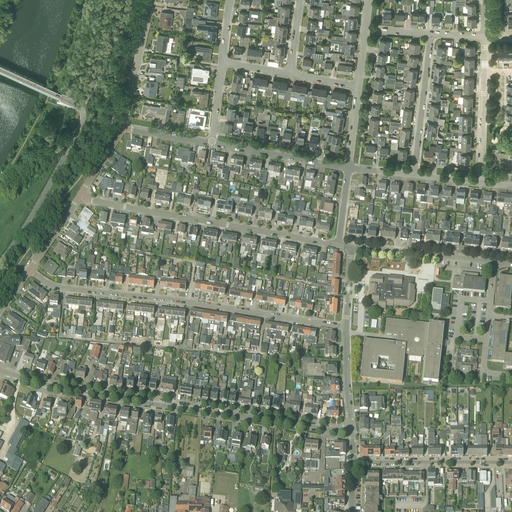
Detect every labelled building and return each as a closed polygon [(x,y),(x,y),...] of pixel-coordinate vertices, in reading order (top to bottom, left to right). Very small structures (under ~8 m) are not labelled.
[(249,4),(252,5),(255,5),(256,1),(260,2),(260,0),(253,0),(254,0),(250,0),(240,0),(240,6),(247,7),(247,8),(248,9),(249,7),(249,4)] [(455,8),(455,6),(456,1),(456,0),(452,0),(451,16),(445,16),(445,25),(447,25),(447,27),(451,27),(451,25),(452,16),(455,16),(455,15),(455,8)] [(466,1),(461,1),(456,1),(455,6),(466,6),(466,8),(468,8),(468,12),(476,12),(475,5),(466,5),(466,1)] [(290,7),(282,6),(280,6),(280,3),(274,2),(274,6),(278,6),(277,13),(281,13),(289,14),(290,7)] [(208,16),(211,17),(216,17),(215,17),(216,11),(217,4),(206,3),(205,7),(204,16),(208,16)] [(342,15),(348,15),(353,16),(353,13),(358,14),(359,6),(350,5),(350,9),(343,9),(342,15)] [(320,15),(321,9),(333,11),(334,7),(328,7),(321,6),(321,9),(310,7),(309,15),(313,15),(313,18),(321,19),(321,15),(320,15)] [(252,10),(251,13),(239,12),(239,19),(250,21),(251,14),(258,15),(258,11),(252,10)] [(161,17),(159,26),(168,27),(169,18),(172,19),(172,14),(161,13),(160,17),(161,17)] [(288,21),(289,14),(281,13),(280,17),(273,16),(273,19),(269,19),(268,22),(278,23),(278,20),(288,21)] [(467,15),(467,26),(476,26),(476,22),(477,22),(477,19),(476,19),(476,18),(475,18),(475,15),(467,15)] [(192,24),(193,19),(185,18),(184,27),(191,28),(192,24)] [(348,23),(345,22),(344,28),(352,29),(353,27),(357,27),(357,19),(349,18),(348,23)] [(315,28),(316,25),(318,25),(319,20),(316,20),(316,21),(308,20),(307,27),(315,28)] [(278,26),(278,23),(268,22),(268,25),(275,26),(275,33),(286,34),(287,27),(278,26)] [(207,39),(211,39),(213,39),(213,40),(214,40),(214,39),(215,40),(215,39),(216,33),(215,32),(215,31),(216,31),(217,26),(198,24),(197,24),(197,25),(197,28),(209,30),(207,39)] [(240,37),(245,37),(246,26),(238,25),(237,33),(240,33),(240,37)] [(352,32),(352,29),(344,28),(343,37),(330,36),(330,37),(330,39),(346,41),(346,38),(347,38),(355,39),(356,33),(352,32)] [(266,42),(275,43),(276,40),(285,41),(286,34),(275,33),(274,39),(266,39),(266,40),(266,42)] [(310,41),(313,41),(316,42),(316,38),(314,37),(314,34),(306,33),(306,40),(309,41),(310,41)] [(157,40),(156,49),(165,50),(166,41),(169,42),(169,37),(158,36),(157,40)] [(345,44),(346,41),(330,39),(329,43),(338,44),(343,44),(342,51),(353,53),(354,45),(345,44)] [(379,48),(384,48),(388,49),(389,41),(380,40),(379,48)] [(275,43),(266,42),(266,45),(273,46),(273,49),(276,50),(276,53),(284,54),(285,47),(275,46),(275,43)] [(304,53),(311,54),(312,46),(311,46),(312,44),(308,43),(308,46),(305,45),(304,53)] [(409,43),(409,48),(409,49),(404,49),(403,53),(411,54),(411,51),(419,52),(420,44),(409,43)] [(241,56),(242,44),(239,44),(239,47),(235,47),(234,55),(241,56)] [(211,54),(210,54),(210,53),(211,53),(212,48),(195,46),(195,51),(203,52),(202,60),(210,61),(211,54)] [(259,50),(255,49),(254,57),(261,58),(262,48),(259,47),(259,50)] [(276,53),(275,55),(275,60),(283,61),(284,54),(276,53)] [(339,54),(336,53),(335,60),(335,66),(338,66),(337,71),(344,72),(345,62),(339,61),(339,54)] [(436,60),(439,60),(439,63),(451,65),(452,62),(447,61),(447,55),(437,53),(436,60)] [(377,61),(382,62),(385,62),(386,55),(378,54),(377,61)] [(466,56),(458,56),(455,55),(455,59),(465,59),(465,65),(475,66),(475,63),(474,63),(474,59),(466,58),(466,56)] [(408,63),(404,63),(397,62),(397,65),(410,67),(411,64),(416,65),(416,61),(418,62),(418,57),(410,56),(409,60),(408,60),(408,63)] [(312,57),(312,60),(303,59),(302,66),(310,67),(309,69),(313,70),(315,62),(322,63),(322,58),(312,57)] [(161,73),(162,73),(162,65),(166,65),(166,60),(151,58),(150,63),(152,63),(152,65),(151,64),(150,67),(149,72),(152,72),(161,73)] [(331,71),(332,63),(332,60),(330,60),(330,62),(325,62),(324,70),(331,71)] [(352,63),(347,62),(345,62),(344,72),(351,73),(352,63)] [(451,68),(451,65),(439,63),(439,66),(435,66),(434,73),(442,74),(443,67),(451,68)] [(403,76),(405,76),(416,78),(417,70),(410,69),(410,67),(397,65),(397,69),(403,70),(403,76)] [(376,74),(383,75),(384,67),(381,67),(381,66),(380,66),(380,67),(377,66),(376,74)] [(196,82),(202,83),(207,83),(209,70),(198,69),(198,67),(196,67),(195,71),(194,71),(194,73),(195,73),(194,78),(196,78),(196,82)] [(234,73),(233,81),(243,83),(244,76),(242,76),(242,75),(234,73)] [(407,81),(407,84),(408,84),(415,85),(416,78),(405,76),(404,80),(407,81)] [(252,85),(255,86),(254,90),(258,91),(259,86),(260,78),(253,77),(253,79),(252,79),(252,80),(253,80),(252,85)] [(259,86),(266,88),(267,80),(260,78),(259,86)] [(374,87),(377,87),(378,88),(379,87),(382,88),(383,80),(375,79),(374,87)] [(144,94),(153,95),(154,87),(157,87),(157,83),(146,81),(145,88),(144,94)] [(243,83),(233,81),(231,88),(240,89),(240,87),(242,87),(243,83)] [(273,81),(272,89),(278,90),(280,82),(273,81)] [(288,93),(285,93),(287,83),(280,82),(278,90),(278,93),(285,95),(284,99),(287,99),(288,93)] [(291,94),(288,93),(287,99),(290,100),(291,96),(297,97),(300,85),(293,84),(291,94)] [(306,87),(300,85),(297,97),(304,98),(303,105),(306,106),(307,103),(308,97),(305,96),(306,87)] [(407,89),(407,87),(402,86),(395,85),(394,89),(401,89),(401,96),(405,96),(413,97),(414,90),(407,89)] [(312,88),(311,96),(318,97),(319,89),(312,88)] [(319,89),(318,97),(317,101),(324,102),(323,110),(326,110),(326,106),(327,100),(324,100),(326,90),(319,89)] [(199,105),(202,105),(207,106),(208,99),(207,99),(207,97),(208,97),(209,93),(192,91),(191,95),(200,96),(199,105)] [(332,91),(331,95),(330,101),(327,100),(326,106),(329,107),(330,103),(337,104),(339,93),(332,91)] [(246,93),(240,92),(238,92),(238,95),(230,94),(229,101),(237,102),(238,98),(243,99),(244,96),(247,97),(247,95),(247,93),(246,93)] [(382,104),(392,105),(393,101),(384,100),(385,94),(373,92),(373,100),(382,101),(382,104)] [(339,93),(337,104),(344,105),(344,102),(346,94),(339,93)] [(412,105),(413,97),(405,96),(404,104),(412,105)] [(153,116),(159,117),(158,123),(164,124),(165,119),(166,116),(167,109),(167,108),(168,104),(165,103),(165,107),(160,106),(160,108),(143,105),(141,114),(145,115),(144,116),(152,118),(153,116)] [(371,113),(376,113),(379,114),(380,106),(372,105),(371,113)] [(226,116),(231,117),(237,118),(236,122),(237,122),(242,123),(243,120),(243,118),(238,117),(238,115),(235,114),(236,109),(228,108),(226,116)] [(403,109),(402,116),(411,117),(412,110),(403,109)] [(173,112),(172,117),(171,122),(176,123),(176,124),(180,125),(181,121),(183,122),(185,111),(178,110),(178,113),(173,112)] [(245,124),(244,128),(243,132),(247,133),(247,132),(250,133),(250,134),(251,134),(252,125),(253,121),(248,121),(249,111),(244,111),(243,118),(243,120),(245,121),(245,124)] [(337,113),(335,112),(326,111),(325,114),(333,116),(332,122),(335,122),(343,124),(344,117),(337,116),(337,113)] [(197,118),(190,117),(189,126),(204,128),(205,121),(204,121),(205,117),(197,115),(197,118)] [(411,117),(402,116),(402,124),(410,125),(411,117)] [(234,131),(235,128),(235,125),(237,125),(237,122),(236,122),(229,120),(229,123),(225,123),(224,129),(234,131)] [(300,134),(301,130),(302,127),(299,127),(300,122),(296,121),(294,132),(298,132),(298,134),(297,134),(296,142),(303,143),(304,135),(300,134)] [(444,126),(444,122),(438,122),(432,121),(432,124),(428,123),(427,130),(435,131),(436,125),(444,126)] [(335,122),(334,129),(341,131),(343,124),(335,122)] [(265,126),(263,126),(263,124),(258,123),(256,135),(263,136),(265,126)] [(409,130),(399,128),(400,126),(390,125),(389,128),(399,129),(398,136),(400,136),(408,137),(409,130)] [(269,137),(274,138),(276,138),(278,130),(275,129),(274,130),(270,129),(271,126),(268,126),(267,130),(267,133),(270,133),(269,137)] [(321,137),(322,130),(322,128),(319,128),(318,133),(311,131),(309,144),(316,146),(318,137),(321,137)] [(432,140),(436,141),(442,142),(443,138),(434,137),(435,131),(427,130),(427,137),(432,137),(432,140)] [(284,131),(283,134),(282,139),(290,141),(290,137),(293,137),(294,133),(284,131)] [(471,135),(465,135),(465,133),(459,132),(452,132),(446,132),(445,136),(452,136),(452,135),(462,136),(461,142),(472,142),(472,139),(471,139),(471,135)] [(340,137),(329,135),(328,141),(332,142),(339,143),(340,137)] [(378,147),(379,136),(375,136),(374,145),(367,145),(366,153),(374,154),(375,146),(378,147)] [(381,137),(379,136),(378,147),(380,147),(379,155),(387,156),(388,148),(384,147),(385,137),(381,137)] [(408,137),(400,136),(398,136),(397,142),(391,142),(391,145),(398,146),(398,143),(400,144),(408,145),(408,137)] [(132,140),(132,142),(127,142),(126,149),(131,149),(131,147),(140,149),(142,142),(132,140)] [(453,151),(460,151),(467,152),(467,149),(470,149),(470,145),(471,145),(472,142),(461,142),(461,148),(457,148),(450,147),(450,150),(453,151)] [(148,159),(148,164),(147,165),(152,166),(154,159),(152,158),(153,155),(154,156),(161,157),(167,158),(167,153),(169,147),(159,145),(158,151),(150,150),(148,159)] [(407,150),(397,149),(398,146),(391,145),(390,149),(394,149),(393,152),(399,153),(398,157),(406,158),(407,150)] [(436,145),(436,147),(436,153),(439,154),(438,159),(446,160),(447,152),(441,151),(441,146),(436,145)] [(436,153),(436,147),(429,146),(429,151),(425,150),(424,158),(432,159),(433,153),(436,153)] [(178,148),(178,153),(177,156),(176,155),(175,158),(182,160),(182,161),(193,163),(194,154),(189,153),(189,150),(178,148)] [(470,156),(466,155),(467,152),(460,151),(460,155),(461,155),(460,162),(469,163),(470,156)] [(205,161),(205,158),(206,153),(204,153),(203,153),(200,152),(199,156),(197,156),(196,160),(200,161),(205,161)] [(223,168),(225,157),(225,156),(225,157),(219,156),(217,166),(217,169),(219,169),(219,170),(223,171),(222,175),(225,175),(226,168),(223,168)] [(236,167),(238,159),(232,158),(230,169),(226,168),(225,175),(228,176),(230,169),(236,170),(236,167)] [(242,168),(243,165),(244,160),(243,160),(238,159),(236,167),(236,170),(235,174),(238,174),(239,168),(242,168)] [(127,167),(123,164),(118,161),(117,164),(115,162),(113,165),(113,166),(111,169),(118,173),(119,171),(121,172),(123,170),(124,170),(127,167)] [(255,170),(254,174),(254,177),(257,177),(258,171),(261,172),(262,163),(256,162),(255,170)] [(275,166),(274,174),(273,178),(276,178),(277,174),(280,175),(281,167),(275,166)] [(282,178),(281,184),(281,185),(281,186),(284,187),(286,180),(292,181),(293,178),(294,170),(288,169),(286,176),(286,179),(282,178)] [(301,190),(302,184),(302,182),(299,181),(301,171),(294,170),(293,178),(292,181),(299,183),(297,189),(301,190)] [(315,189),(315,187),(316,183),(313,183),(315,173),(307,172),(306,182),(312,183),(311,189),(315,189)] [(327,182),(335,184),(337,177),(328,176),(327,182)] [(104,178),(101,184),(98,189),(103,192),(105,189),(110,189),(112,181),(109,180),(108,181),(104,178)] [(365,187),(366,183),(369,184),(370,180),(359,179),(358,187),(365,187)] [(110,189),(116,190),(115,194),(121,195),(123,185),(115,184),(116,181),(112,181),(110,189)] [(323,188),(326,189),(334,190),(335,184),(327,182),(325,182),(323,188)] [(130,183),(130,185),(127,185),(126,191),(129,192),(128,196),(135,198),(135,197),(136,195),(135,195),(136,189),(134,189),(134,184),(130,183)] [(154,183),(153,185),(152,190),(156,191),(156,194),(154,201),(158,202),(158,203),(161,203),(161,202),(162,203),(164,191),(157,190),(158,184),(154,183)] [(178,194),(178,199),(177,204),(183,205),(185,195),(181,194),(182,189),(181,189),(182,184),(177,183),(177,184),(175,194),(178,194)] [(385,195),(386,188),(386,183),(379,183),(378,191),(379,191),(379,192),(375,192),(375,198),(381,199),(381,194),(385,195)] [(391,194),(398,194),(399,185),(392,184),(391,194)] [(414,191),(412,191),(413,187),(407,186),(405,186),(404,193),(408,194),(408,197),(414,197),(414,191)] [(424,197),(424,193),(425,188),(422,187),(422,188),(418,188),(417,196),(417,200),(420,201),(420,203),(426,204),(427,197),(424,197)] [(334,190),(326,189),(323,188),(323,192),(324,192),(323,195),(333,197),(334,190)] [(440,200),(440,199),(440,193),(438,193),(438,189),(431,188),(430,197),(427,197),(426,204),(433,204),(433,198),(437,198),(437,199),(440,200)] [(170,197),(171,193),(171,191),(164,189),(164,191),(162,203),(163,203),(165,204),(165,203),(169,204),(170,201),(171,198),(170,198),(170,197)] [(206,196),(204,208),(210,209),(212,199),(215,200),(217,191),(217,190),(213,189),(212,197),(206,196)] [(444,190),(443,194),(440,193),(440,199),(443,199),(444,198),(450,199),(451,191),(444,190)] [(142,191),(142,194),(141,199),(148,200),(149,192),(142,191)] [(456,200),(459,201),(464,201),(465,192),(457,191),(456,200)] [(479,210),(480,206),(480,205),(477,204),(478,194),(471,193),(470,203),(477,204),(476,210),(479,210)] [(485,206),(486,203),(491,204),(491,199),(491,195),(484,194),(484,198),(481,197),(480,205),(480,206),(485,206)] [(185,195),(183,205),(190,207),(191,199),(192,196),(185,195)] [(199,195),(198,202),(197,207),(204,208),(206,196),(199,195)] [(241,197),(238,196),(237,202),(236,207),(239,207),(238,214),(245,215),(246,207),(247,203),(240,202),(241,197)] [(498,196),(497,201),(497,204),(504,205),(505,197),(498,196)] [(319,211),(329,213),(329,214),(332,214),(332,213),(332,214),(334,205),(330,204),(331,200),(321,199),(319,211)] [(225,205),(224,212),(232,213),(233,206),(232,206),(233,203),(226,201),(225,205)] [(224,212),(225,205),(218,203),(217,210),(224,212)] [(299,208),(298,211),(297,217),(300,217),(300,219),(299,227),(306,228),(308,217),(300,216),(301,213),(304,213),(305,207),(299,206),(299,208)] [(246,207),(245,215),(251,217),(253,209),(246,207)] [(265,220),(266,212),(267,209),(260,208),(258,219),(265,220)] [(82,226),(87,229),(90,224),(88,223),(89,222),(87,220),(91,213),(85,209),(79,218),(85,222),(82,226)] [(270,212),(270,210),(267,209),(266,212),(265,220),(271,221),(273,213),(270,212)] [(102,227),(103,224),(105,224),(107,215),(101,214),(100,221),(98,220),(97,226),(102,227)] [(279,214),(278,218),(277,223),(285,225),(286,218),(287,215),(279,214)] [(117,228),(118,225),(119,217),(113,216),(111,226),(113,228),(116,229),(117,228)] [(119,217),(118,225),(117,228),(123,229),(124,229),(125,218),(119,217)] [(314,222),(313,222),(314,218),(308,217),(306,228),(312,230),(314,222)] [(294,219),(286,218),(285,225),(293,226),(294,219)] [(329,232),(330,227),(331,219),(327,218),(326,226),(320,225),(321,222),(317,221),(316,229),(319,230),(319,231),(329,232)] [(492,233),(491,240),(490,249),(496,249),(497,237),(500,237),(501,231),(502,218),(499,218),(497,234),(492,233)] [(136,227),(137,225),(138,220),(131,219),(129,226),(129,230),(133,230),(132,236),(137,237),(138,231),(135,230),(135,227),(136,227)] [(152,231),(153,230),(153,226),(150,225),(150,224),(150,221),(143,220),(141,233),(149,234),(150,230),(152,231)] [(411,224),(411,229),(410,233),(413,234),(412,241),(412,242),(416,243),(416,241),(420,241),(420,236),(424,236),(424,229),(425,222),(422,221),(420,234),(415,234),(416,225),(411,224)] [(159,233),(164,234),(166,224),(159,223),(157,233),(154,232),(153,240),(158,241),(159,233)] [(357,225),(356,225),(355,236),(362,237),(363,225),(363,223),(362,223),(361,225),(357,225)] [(166,224),(164,234),(171,235),(171,232),(172,225),(166,224)] [(76,234),(79,230),(76,227),(73,225),(69,230),(70,230),(68,232),(70,233),(67,238),(78,245),(81,241),(76,238),(78,236),(76,234)] [(378,226),(370,225),(369,229),(368,237),(375,238),(376,232),(378,233),(378,226)] [(445,225),(445,226),(444,231),(447,232),(447,235),(446,244),(452,245),(454,232),(448,232),(448,226),(445,225)] [(186,241),(186,238),(187,236),(187,234),(187,233),(187,234),(184,233),(185,228),(178,226),(178,229),(177,229),(177,230),(177,234),(184,235),(183,241),(186,241)] [(405,228),(405,232),(401,231),(400,240),(407,240),(407,237),(410,237),(410,233),(411,229),(405,228)] [(186,241),(187,241),(191,242),(192,237),(196,238),(197,234),(197,233),(197,230),(190,229),(189,237),(189,238),(186,238),(186,241)] [(484,239),(484,244),(484,248),(490,249),(491,240),(492,233),(486,232),(486,229),(483,229),(483,235),(485,236),(485,239),(484,239)] [(208,250),(209,246),(210,241),(211,232),(204,230),(204,234),(203,234),(202,237),(203,237),(203,240),(206,241),(205,249),(208,250)] [(426,241),(433,242),(434,234),(435,230),(431,230),(430,234),(427,233),(426,241)] [(209,246),(208,250),(208,251),(211,252),(213,242),(216,243),(217,239),(218,239),(218,236),(218,233),(211,232),(210,241),(209,246)] [(223,237),(222,240),(223,240),(222,243),(226,244),(225,249),(228,249),(229,245),(231,235),(224,234),(223,237)] [(465,234),(464,242),(464,246),(471,247),(472,238),(473,235),(465,234)] [(229,245),(228,249),(228,253),(231,254),(232,245),(236,246),(236,243),(237,243),(238,240),(237,240),(238,236),(231,235),(229,245)] [(248,253),(250,238),(243,237),(243,241),(242,240),(241,244),(242,244),(242,247),(245,247),(245,252),(248,253)] [(257,240),(252,239),(250,238),(248,253),(247,256),(250,257),(252,249),(255,249),(256,246),(257,246),(257,243),(257,240)] [(479,239),(472,238),(471,247),(479,247),(479,239)] [(262,244),(261,247),(262,247),(265,251),(264,256),(258,255),(256,261),(266,263),(267,256),(268,251),(270,242),(263,241),(262,244)] [(270,242),(268,251),(267,256),(270,257),(271,252),(274,253),(275,250),(276,250),(277,247),(276,247),(277,243),(270,242)] [(60,244),(57,248),(58,249),(55,253),(64,260),(70,251),(60,244)] [(282,248),(282,247),(281,251),(282,251),(281,254),(285,255),(284,262),(287,262),(290,245),(283,244),(282,248)] [(296,253),(297,250),(296,250),(297,247),(290,245),(287,262),(290,263),(292,253),(296,253)] [(308,264),(309,259),(310,249),(304,248),(303,251),(302,251),(302,254),(303,255),(302,258),(306,258),(305,263),(308,264)] [(309,259),(308,264),(307,266),(311,267),(312,261),(315,261),(316,257),(317,257),(318,254),(317,254),(317,250),(310,249),(309,259)] [(78,269),(77,275),(80,275),(79,279),(86,280),(87,273),(84,273),(85,261),(79,260),(79,265),(78,269)] [(52,276),(55,272),(58,267),(55,265),(56,265),(49,261),(44,268),(45,268),(44,270),(52,276)] [(104,267),(99,267),(97,281),(103,281),(104,273),(107,273),(108,266),(108,263),(105,263),(104,267)] [(68,269),(68,273),(67,278),(74,278),(75,275),(77,275),(78,269),(79,265),(76,265),(75,270),(68,269)] [(117,271),(116,275),(115,284),(122,285),(123,276),(122,276),(123,275),(126,275),(127,268),(123,268),(123,272),(117,271)] [(452,289),(485,293),(486,280),(478,279),(478,275),(461,273),(460,278),(454,277),(452,289)] [(180,279),(180,283),(179,291),(186,291),(187,282),(189,282),(190,275),(187,275),(186,280),(180,279)] [(414,279),(403,278),(403,277),(389,276),(388,278),(386,278),(386,277),(374,275),(374,277),(372,276),(371,285),(370,285),(369,294),(372,294),(371,303),(378,303),(378,309),(386,310),(386,307),(393,307),(393,306),(409,308),(409,304),(410,303),(414,303),(415,291),(413,291),(414,286),(413,286),(414,279)] [(496,301),(495,302),(495,305),(496,306),(496,308),(501,308),(501,310),(504,311),(510,311),(511,301),(508,301),(508,302),(507,302),(507,296),(509,297),(511,277),(501,276),(501,278),(499,279),(499,282),(500,282),(500,283),(499,283),(499,286),(500,287),(499,290),(498,292),(498,295),(497,295),(497,296),(496,298),(495,300),(496,301)] [(196,282),(195,285),(195,290),(201,291),(202,283),(203,279),(200,279),(199,279),(199,283),(196,282)] [(230,290),(230,291),(229,296),(235,297),(237,287),(238,282),(238,280),(234,279),(234,283),(235,283),(234,287),(233,286),(232,290),(230,290)] [(250,279),(250,281),(247,293),(246,299),(252,300),(253,294),(251,294),(252,287),(255,287),(256,281),(256,280),(250,279)] [(242,288),(242,292),(241,298),(246,299),(247,293),(250,281),(246,281),(245,285),(246,285),(246,289),(242,288)] [(256,301),(262,302),(263,296),(264,292),(260,291),(262,282),(256,281),(255,287),(258,288),(256,301)] [(36,296),(35,297),(41,301),(45,295),(39,291),(38,292),(37,290),(38,288),(32,283),(29,287),(30,288),(28,290),(36,296)] [(264,292),(263,296),(262,302),(268,303),(269,297),(270,289),(267,289),(267,292),(264,292)] [(294,289),(293,297),(292,301),(290,301),(289,307),(295,308),(296,300),(298,290),(294,289)] [(433,289),(430,315),(440,316),(441,311),(448,312),(450,295),(443,295),(443,290),(433,289)] [(276,298),(274,298),(273,304),(279,305),(280,299),(281,292),(279,291),(278,294),(277,294),(276,298)] [(302,303),(301,309),(306,310),(308,302),(309,295),(306,294),(305,299),(303,298),(302,303)] [(23,297),(17,305),(29,314),(35,305),(31,302),(30,304),(23,298),(23,297)] [(57,312),(58,306),(59,298),(51,297),(51,301),(49,301),(49,305),(50,305),(50,309),(53,309),(53,312),(52,318),(60,319),(60,313),(57,312)] [(325,307),(327,307),(330,307),(337,308),(337,301),(330,300),(327,300),(327,298),(323,297),(323,300),(326,300),(325,307)] [(178,321),(178,318),(179,311),(172,310),(171,324),(173,325),(174,321),(178,321)] [(196,324),(196,319),(198,311),(191,310),(189,323),(192,323),(192,324),(196,324)] [(196,324),(194,332),(194,334),(198,334),(200,319),(202,320),(204,312),(198,311),(196,319),(196,324)] [(210,313),(208,321),(208,325),(207,329),(210,329),(210,325),(211,326),(214,326),(214,322),(216,314),(210,313)] [(10,327),(14,330),(13,332),(18,336),(22,330),(23,326),(26,323),(16,316),(15,317),(11,314),(7,319),(7,320),(8,319),(11,322),(13,324),(10,327)] [(228,316),(222,315),(220,323),(219,332),(219,335),(222,335),(224,323),(227,324),(228,316)] [(444,325),(439,325),(434,324),(429,324),(412,322),(393,320),(386,319),(386,320),(385,334),(398,336),(397,339),(397,343),(384,342),(383,342),(364,340),(360,379),(402,383),(405,355),(408,355),(408,356),(409,357),(421,358),(423,358),(423,356),(426,357),(425,363),(425,369),(424,375),(423,382),(428,382),(433,383),(438,383),(441,356),(442,346),(442,344),(443,341),(444,325)] [(495,337),(493,339),(493,341),(493,342),(493,343),(492,346),(494,347),(493,350),(492,351),(492,354),(492,355),(491,356),(491,358),(492,360),(492,361),(502,362),(505,337),(503,337),(504,331),(505,331),(505,332),(508,333),(509,322),(503,322),(500,322),(499,324),(494,323),(494,325),(493,326),(492,329),(493,329),(493,330),(492,330),(492,333),(493,334),(493,336),(495,336),(495,337)] [(277,325),(272,324),(271,330),(269,338),(269,339),(272,340),(272,335),(276,336),(276,331),(277,325)] [(5,326),(3,328),(0,325),(0,334),(1,336),(5,331),(9,334),(11,331),(5,326)] [(309,337),(308,344),(311,344),(311,343),(316,344),(317,338),(315,338),(316,331),(310,330),(309,337)] [(324,341),(324,346),(330,346),(330,342),(334,342),(336,343),(337,338),(335,338),(335,334),(329,333),(325,332),(324,337),(325,337),(324,341)] [(0,336),(0,361),(5,364),(6,362),(9,363),(15,346),(24,346),(26,340),(27,338),(0,336)] [(24,346),(22,352),(26,353),(31,341),(26,340),(24,346)] [(101,348),(94,346),(93,352),(88,351),(86,357),(98,360),(101,348)] [(330,346),(324,346),(316,346),(316,350),(325,350),(326,354),(329,354),(329,357),(336,356),(336,349),(330,349),(330,346)] [(470,348),(468,347),(466,347),(465,350),(457,350),(457,354),(456,354),(456,356),(457,356),(456,362),(455,362),(455,368),(455,372),(463,373),(463,376),(467,377),(467,374),(475,374),(476,370),(477,364),(476,364),(477,358),(478,358),(478,356),(477,356),(477,352),(469,351),(470,348)] [(58,368),(62,360),(65,354),(60,353),(58,360),(52,358),(50,364),(49,368),(48,368),(48,369),(47,372),(53,374),(55,367),(58,368)] [(99,364),(103,365),(105,356),(106,356),(107,355),(104,354),(103,357),(99,364)] [(30,370),(32,365),(35,366),(38,356),(35,355),(34,358),(26,355),(23,362),(26,363),(24,368),(30,370)] [(39,361),(39,362),(38,365),(38,364),(38,365),(37,369),(44,371),(46,364),(49,365),(50,364),(52,358),(46,356),(44,363),(39,361)] [(314,359),(306,359),(302,359),(302,376),(313,377),(319,377),(324,378),(325,373),(333,373),(333,375),(336,375),(336,365),(327,365),(327,363),(321,363),(321,365),(314,364),(314,359)] [(74,370),(75,368),(76,363),(62,360),(58,368),(61,368),(60,375),(66,376),(67,372),(71,372),(71,369),(74,370)] [(141,374),(140,382),(139,387),(141,387),(142,388),(143,388),(144,388),(145,388),(146,388),(146,383),(147,383),(148,381),(147,381),(148,374),(142,373),(144,363),(139,363),(139,366),(138,373),(141,374)] [(110,376),(111,374),(111,373),(113,367),(112,366),(108,365),(108,367),(106,366),(105,372),(104,372),(103,373),(99,372),(98,377),(97,380),(99,380),(99,381),(103,382),(103,381),(105,382),(106,380),(107,375),(110,376)] [(162,366),(160,375),(160,377),(163,377),(160,391),(164,392),(166,392),(167,392),(169,383),(165,383),(165,377),(164,377),(165,366),(162,366)] [(78,370),(77,373),(76,377),(84,379),(86,372),(86,368),(83,367),(82,371),(78,370)] [(110,386),(116,387),(118,379),(119,370),(119,368),(116,367),(114,375),(113,375),(113,378),(111,378),(110,386)] [(119,370),(118,379),(116,387),(116,390),(122,391),(124,380),(121,380),(122,374),(129,376),(129,370),(130,368),(125,368),(125,372),(122,372),(122,371),(119,370)] [(156,390),(157,382),(157,380),(159,381),(160,377),(160,375),(157,374),(157,378),(151,377),(150,385),(150,386),(149,389),(156,390)] [(181,386),(181,389),(180,394),(186,395),(188,381),(189,375),(185,375),(185,377),(184,377),(184,380),(185,380),(184,387),(181,386)] [(189,387),(190,382),(191,382),(191,381),(196,382),(197,376),(189,375),(188,381),(186,395),(191,396),(192,388),(189,387)] [(204,390),(203,394),(202,399),(208,399),(209,391),(210,392),(211,387),(207,387),(209,376),(205,375),(203,390),(204,390)] [(172,384),(169,383),(167,392),(174,393),(176,379),(173,379),(172,384)] [(214,379),(210,400),(217,401),(219,392),(216,392),(218,379),(214,379)] [(248,381),(247,389),(247,391),(245,405),(246,406),(247,406),(248,405),(251,406),(252,400),(250,400),(251,392),(252,392),(253,382),(248,381)] [(197,399),(197,398),(200,398),(202,390),(198,389),(199,383),(196,382),(193,397),(194,397),(194,398),(197,399)] [(240,399),(239,404),(242,404),(243,405),(244,405),(245,405),(247,391),(247,389),(243,388),(244,383),(240,382),(239,389),(243,390),(242,396),(241,399),(240,399)] [(235,403),(236,398),(236,396),(237,396),(237,392),(235,392),(236,384),(232,384),(229,402),(235,403)] [(1,385),(0,386),(0,395),(10,399),(13,390),(1,385)] [(255,393),(253,406),(257,407),(259,407),(260,400),(257,399),(258,396),(259,396),(262,396),(264,386),(260,385),(259,393),(255,393)] [(289,412),(293,412),(294,404),(295,396),(294,396),(294,391),(294,392),(292,392),(291,395),(290,403),(288,403),(286,410),(289,411),(289,412)] [(304,414),(310,415),(312,407),(312,403),(312,398),(312,395),(307,395),(307,392),(303,392),(303,399),(307,400),(307,403),(308,403),(308,406),(305,406),(304,414)] [(24,398),(23,401),(22,403),(27,405),(26,407),(31,409),(31,410),(34,411),(37,403),(34,402),(35,399),(31,398),(32,396),(28,395),(26,399),(24,398)] [(279,410),(280,405),(280,404),(284,405),(285,397),(274,395),(273,404),(274,404),(273,409),(274,409),(274,410),(276,410),(279,410)] [(368,413),(368,405),(368,403),(378,402),(378,410),(385,410),(385,398),(360,398),(360,413),(368,413)] [(81,408),(82,405),(83,400),(76,399),(75,405),(73,405),(67,418),(71,420),(74,414),(75,414),(76,407),(81,408)] [(42,408),(41,412),(44,412),(45,409),(50,410),(50,406),(51,401),(47,401),(45,401),(45,400),(44,400),(43,409),(42,408)] [(318,408),(312,407),(310,415),(317,416),(318,409),(321,409),(321,406),(322,406),(322,401),(318,401),(318,406),(318,408)] [(101,411),(101,408),(102,403),(96,402),(95,411),(92,421),(96,422),(98,413),(100,413),(100,411),(101,411)] [(66,415),(66,411),(67,406),(63,405),(63,403),(60,403),(58,411),(55,411),(54,413),(52,418),(58,419),(59,414),(66,415)] [(109,423),(111,408),(105,407),(104,415),(105,415),(104,418),(105,418),(104,422),(105,422),(104,427),(101,427),(99,435),(99,436),(103,436),(104,430),(107,430),(108,427),(109,423)] [(117,408),(111,408),(109,423),(108,427),(112,428),(114,420),(113,420),(114,417),(116,417),(117,408)] [(129,433),(130,430),(131,421),(128,420),(129,410),(122,409),(120,422),(127,423),(125,433),(129,433)] [(133,411),(131,421),(130,430),(136,431),(138,420),(139,420),(140,412),(133,411)] [(152,416),(150,416),(149,415),(148,414),(146,414),(145,415),(143,430),(148,431),(148,427),(151,428),(152,417),(152,416)] [(164,422),(161,422),(162,417),(156,416),(154,424),(158,424),(157,431),(163,432),(164,422)] [(399,437),(399,449),(399,456),(399,457),(409,457),(409,451),(407,451),(407,450),(403,450),(403,440),(405,440),(405,437),(401,437),(401,417),(391,417),(391,427),(387,427),(386,433),(390,433),(390,437),(395,437),(399,437)] [(167,418),(166,421),(167,421),(166,429),(168,432),(170,430),(172,432),(171,436),(174,437),(175,429),(174,429),(173,427),(173,426),(173,427),(174,424),(173,424),(174,419),(168,418),(167,418)] [(22,419),(14,434),(9,444),(12,446),(5,457),(9,459),(10,460),(12,457),(13,455),(16,448),(29,423),(22,419)] [(451,448),(451,457),(457,457),(457,430),(457,426),(450,426),(446,426),(446,432),(446,435),(454,435),(454,448),(451,448)] [(457,426),(457,430),(457,457),(463,457),(463,448),(460,448),(460,435),(468,435),(468,434),(468,430),(468,428),(463,428),(463,426),(457,426)] [(200,442),(207,442),(207,439),(211,439),(212,430),(208,430),(208,429),(204,429),(204,432),(201,432),(201,429),(201,434),(200,442)] [(222,432),(219,431),(218,435),(214,434),(214,445),(213,448),(215,448),(215,449),(219,450),(220,446),(219,446),(220,443),(221,442),(226,442),(227,433),(223,432),(223,431),(222,431),(222,432)] [(232,445),(240,447),(241,440),(242,435),(234,433),(233,440),(229,439),(227,450),(231,451),(232,445)] [(496,444),(496,448),(496,457),(498,457),(502,457),(502,443),(502,440),(502,433),(492,433),(492,439),(499,439),(499,443),(497,443),(496,444)] [(255,449),(256,443),(257,438),(252,437),(252,436),(248,436),(248,441),(244,440),(243,448),(246,449),(246,450),(251,451),(251,448),(255,449)] [(468,448),(468,456),(468,457),(481,457),(481,436),(477,436),(477,445),(474,445),(474,448),(468,448)] [(268,450),(269,444),(270,439),(269,439),(269,438),(267,438),(263,438),(262,445),(258,445),(256,458),(260,459),(262,449),(268,450)] [(502,440),(502,443),(502,457),(511,456),(511,438),(510,439),(510,448),(505,448),(505,440),(502,440)] [(340,455),(341,455),(345,455),(346,445),(344,443),(341,443),(339,443),(339,442),(335,442),(335,450),(331,450),(330,452),(330,458),(340,458),(340,455)] [(288,445),(286,445),(285,444),(283,444),(282,444),(282,445),(278,445),(278,462),(281,462),(283,462),(285,462),(285,455),(288,455),(288,445)] [(395,456),(399,456),(399,449),(396,449),(396,445),(390,445),(390,446),(390,457),(395,457),(395,456)] [(10,460),(9,459),(5,465),(18,472),(21,466),(23,461),(13,455),(12,457),(10,460)] [(186,467),(185,477),(193,477),(194,467),(186,467)] [(434,486),(434,485),(438,485),(438,479),(435,479),(435,477),(435,472),(428,472),(428,477),(428,479),(428,482),(428,486),(434,486)] [(467,473),(467,474),(461,475),(461,486),(467,486),(467,483),(475,483),(475,473),(467,473)] [(478,482),(478,509),(483,509),(483,493),(483,483),(486,483),(486,482),(490,482),(490,473),(480,473),(480,482),(478,482)] [(0,501),(9,488),(13,480),(3,474),(0,480),(0,501)] [(365,483),(365,495),(365,507),(364,507),(363,511),(377,511),(378,507),(379,507),(379,501),(382,501),(382,498),(377,498),(377,495),(379,495),(379,474),(368,474),(368,483),(365,483)] [(62,485),(66,488),(71,480),(67,478),(62,485)] [(324,487),(324,492),(331,492),(331,493),(332,494),(334,494),(335,493),(335,492),(338,492),(338,499),(345,499),(345,492),(345,487),(332,487),(328,487),(324,487)] [(294,511),(294,510),(297,510),(297,505),(301,505),(302,494),(279,492),(279,495),(277,495),(277,500),(275,500),(275,509),(279,509),(278,511),(294,511)] [(19,493),(18,495),(16,500),(9,495),(6,500),(7,498),(4,497),(1,501),(4,503),(1,507),(7,511),(9,511),(14,506),(15,507),(22,495),(19,493)] [(30,493),(25,502),(30,505),(35,496),(30,493)] [(51,499),(46,496),(41,503),(38,508),(44,511),(47,507),(49,504),(48,503),(51,499)] [(188,511),(189,503),(188,503),(180,503),(180,498),(170,497),(169,511),(188,511)] [(208,511),(210,499),(195,498),(189,497),(188,503),(189,503),(188,511),(208,511)] [(324,498),(324,510),(327,511),(328,505),(335,505),(335,503),(335,499),(324,498)] [(21,499),(12,511),(18,511),(23,504),(24,501),(21,499)]
